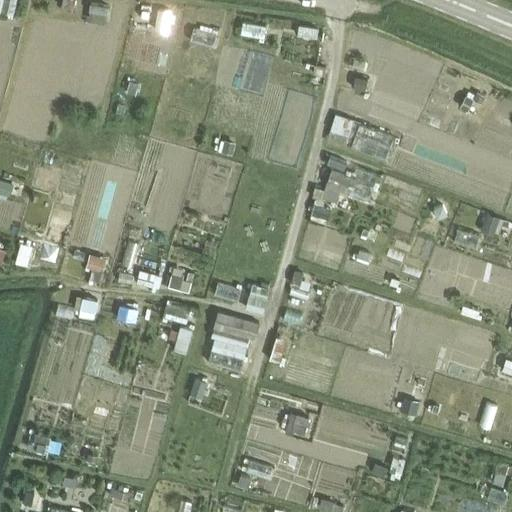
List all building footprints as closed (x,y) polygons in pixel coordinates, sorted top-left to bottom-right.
[(12,0),(0,0),(0,9),(9,13),(12,0)] [(218,24),(194,17),(188,38),(211,45),(218,24)] [(368,79),(349,74),(346,90),(365,94),(368,79)] [(357,116),(338,111),(334,127),(354,131),(357,116)] [(350,193),(355,176),(331,168),(325,189),(315,187),(312,196),(338,204),(341,191),(350,193)] [(106,295),(87,291),(84,306),(103,311),(106,295)] [(255,339),(260,322),(218,309),(210,336),(214,337),(208,360),(239,369),(249,337),(255,339)]
